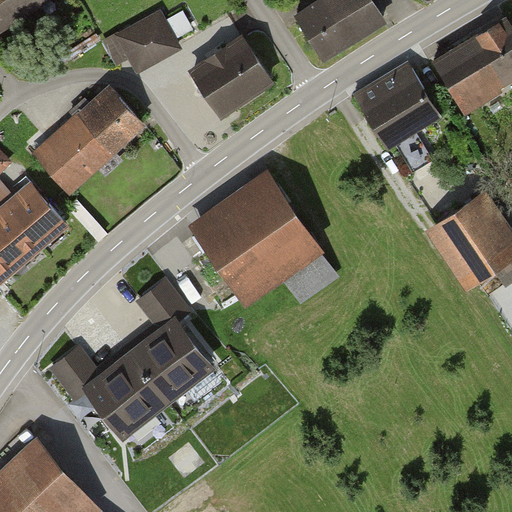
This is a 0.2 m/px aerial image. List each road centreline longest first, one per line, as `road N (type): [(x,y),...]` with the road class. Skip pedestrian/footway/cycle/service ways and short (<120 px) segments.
road 1 (tertiary): [(0,376),(84,276),(202,176)]
road 2 (residential): [(19,96),(89,74),(131,83),(202,176)]
road 3 (tertiary): [(317,94),(468,0)]
road 4 (tertiary): [(202,176),(317,94)]
